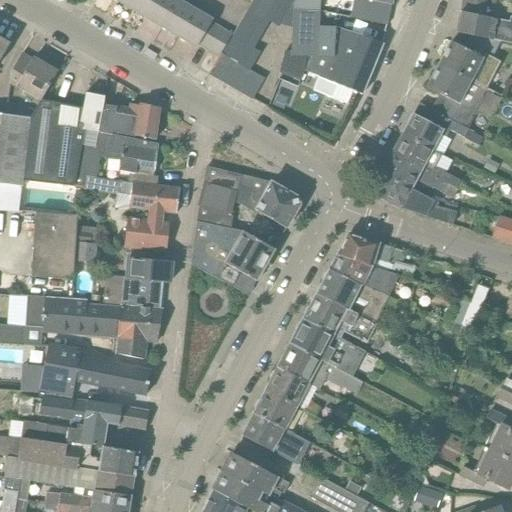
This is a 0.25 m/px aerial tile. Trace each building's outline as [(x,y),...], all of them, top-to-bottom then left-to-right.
[(123,0),(121,4),(140,15),(148,0),(123,0)] [(148,0),(140,15),(158,26),(173,0),(148,0)] [(173,0),(158,26),(177,37),(193,10),(176,0),(173,0)] [(253,0),(232,36),(221,54),(232,61),(243,67),(250,71),(261,54),(256,51),(258,48),(255,46),(269,23),(279,29),(295,0),(253,0)] [(290,67),(361,96),(362,96),(383,45),(335,26),(334,28),(318,27),(320,11),(320,0),(299,0),(298,26),(297,26),(296,35),(297,35),(296,55),(286,51),(281,64),(282,70),(285,69),(286,76),(291,76),(290,67)] [(391,6),(354,0),(350,0),(350,3),(337,2),(335,14),(346,20),(346,19),(387,27),(391,6)] [(463,0),(457,34),(472,36),(502,42),(511,44),(511,19),(510,23),(485,18),(488,0),(463,0)] [(212,21),(193,10),(177,37),(197,48),(199,45),(209,51),(222,29),(212,21)] [(219,57),(221,54),(232,36),(222,29),(209,51),(219,57)] [(502,42),(472,36),(465,49),(484,59),(486,56),(493,60),(502,42)] [(21,187),(0,184),(0,60),(9,44),(0,38),(0,211),(18,212),(21,187)] [(489,92),(493,94),(502,77),(491,71),(489,74),(479,69),(484,59),(465,49),(452,43),(452,42),(440,65),(489,92)] [(208,76),(219,82),(232,61),(221,54),(219,57),(208,76)] [(40,102),(41,101),(57,73),(34,59),(32,61),(22,55),(12,71),(10,85),(40,102)] [(219,82),(230,88),(243,67),(232,61),(219,82)] [(433,111),(468,130),(484,101),(489,92),(440,65),(427,88),(442,96),(433,111)] [(230,88),(241,95),(253,73),(250,71),(243,67),(230,88)] [(241,95),(252,101),(264,80),(253,73),(241,95)] [(74,189),(76,172),(83,131),(97,133),(102,107),(104,97),(86,94),(83,109),(41,101),(40,102),(30,119),(23,182),(74,189)] [(468,130),(433,111),(418,104),(402,136),(433,152),(442,136),(446,139),(450,131),(479,147),(484,139),(468,130)] [(97,133),(112,135),(112,134),(135,138),(135,137),(154,141),(159,109),(141,105),(141,107),(132,105),(130,113),(102,107),(97,133)] [(22,187),(23,182),(30,119),(0,115),(0,184),(21,187),(22,187)] [(129,174),(128,182),(157,185),(158,177),(154,177),(158,145),(112,135),(97,133),(83,131),(76,172),(74,189),(81,190),(84,177),(96,179),(97,175),(100,157),(121,160),(119,172),(129,174)] [(421,173),(456,189),(460,182),(435,168),(441,156),(433,152),(402,136),(391,157),(421,173)] [(459,191),(456,189),(421,173),(391,157),(382,174),(428,199),(433,189),(441,193),(441,194),(454,201),(459,191)] [(257,212),(286,228),(299,205),(297,197),(272,183),(206,169),(196,223),(225,228),(227,215),(230,216),(235,194),(237,194),(240,188),(251,191),(243,207),(255,214),(257,212)] [(453,226),(457,213),(437,207),(439,204),(428,199),(382,174),(374,189),(376,197),(401,210),(453,226)] [(111,181),(96,179),(84,177),(81,190),(117,196),(114,209),(129,207),(150,211),(149,221),(127,218),(124,248),(166,253),(170,223),(161,222),(162,212),(177,214),(180,190),(157,187),(157,185),(128,182),(125,182),(111,181)] [(74,279),(75,262),(75,246),(76,233),(77,216),(35,213),(31,277),(74,279)] [(492,239),(506,243),(511,225),(511,221),(499,217),(492,239)] [(233,270),(256,283),(274,251),(238,231),(225,228),(196,223),(190,266),(225,285),(231,275),(230,274),(233,270)] [(98,241),(95,241),(97,230),(86,229),(86,233),(76,233),(75,246),(97,247),(98,241)] [(399,270),(404,254),(352,237),(347,239),(337,256),(389,273),(391,267),(399,270)] [(75,262),(96,264),(97,247),(75,246),(75,262)] [(125,278),(163,283),(170,283),(172,263),(149,261),(150,256),(127,253),(125,278)] [(329,270),(389,296),(398,276),(389,273),(337,256),(329,270)] [(388,297),(389,296),(329,270),(323,282),(316,295),(375,324),(381,313),(384,308),(389,298),(388,297)] [(163,283),(125,278),(122,308),(161,310),(163,283)] [(303,320),(334,336),(341,323),(348,326),(344,333),(366,345),(376,325),(375,324),(316,295),(303,320)] [(41,331),(117,337),(121,308),(102,306),(86,306),(87,300),(26,296),(24,328),(41,329),(41,331)] [(461,329),(471,332),(479,310),(466,305),(458,327),(461,329)] [(119,337),(118,356),(143,360),(145,341),(157,342),(162,310),(161,310),(122,308),(121,308),(117,337),(119,337)] [(303,320),(297,331),(290,345),(331,367),(351,377),(364,353),(334,336),(303,320)] [(466,339),(468,340),(471,332),(461,329),(457,340),(464,343),(466,339)] [(277,369),(309,385),(315,388),(319,390),(325,378),(331,367),(322,362),(290,345),(277,369)] [(146,395),(151,374),(79,360),(81,353),(48,347),(39,392),(72,398),(75,381),(146,395)] [(362,383),(331,367),(325,378),(356,395),(362,383)] [(265,391),(298,408),(304,411),(308,402),(315,388),(309,385),(277,369),(265,391)] [(511,395),(500,389),(496,397),(511,405),(511,395)] [(253,413),(286,431),(298,408),(265,391),(253,413)] [(107,424),(118,426),(121,407),(88,401),(87,401),(87,403),(51,398),(50,402),(38,400),(37,411),(37,417),(48,419),(48,421),(77,425),(106,429),(107,424)] [(316,418),(321,408),(308,402),(304,411),(304,412),(316,418)] [(118,426),(141,430),(145,431),(148,412),(121,407),(118,426)] [(488,450),(511,461),(511,431),(510,431),(511,426),(511,421),(489,411),(486,419),(500,425),(488,450)] [(241,437),(273,453),(298,466),(310,445),(306,442),(306,441),(286,431),(253,413),(241,437)] [(23,421),(21,432),(20,440),(26,440),(73,445),(103,448),(106,429),(77,425),(77,430),(23,421)] [(26,440),(22,460),(68,467),(72,451),(73,445),(26,440)] [(137,454),(109,449),(104,474),(101,473),(99,492),(130,497),(137,454)] [(462,467),(458,475),(483,488),(486,480),(508,490),(511,480),(511,461),(488,450),(476,474),(462,467)] [(72,451),(68,467),(82,470),(86,453),(72,451)] [(222,472),(276,500),(280,493),(284,495),(289,484),(232,454),(222,472)] [(299,511),(276,500),(222,472),(212,491),(247,510),(251,511),(299,511)] [(4,478),(1,477),(0,482),(0,497),(3,498),(0,511),(15,511),(16,511),(18,501),(20,480),(4,478)] [(337,511),(361,511),(366,503),(320,479),(310,498),(337,511)] [(441,494),(418,487),(412,503),(435,511),(441,494)] [(58,505),(115,511),(127,511),(130,497),(99,492),(75,488),(74,496),(60,494),(60,495),(58,505)] [(200,511),(246,511),(247,510),(212,491),(200,511)]
